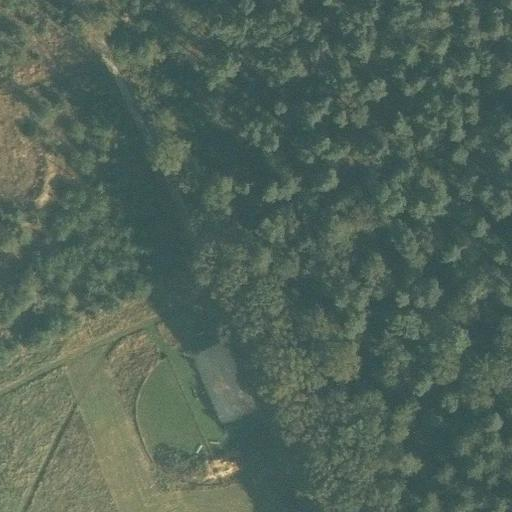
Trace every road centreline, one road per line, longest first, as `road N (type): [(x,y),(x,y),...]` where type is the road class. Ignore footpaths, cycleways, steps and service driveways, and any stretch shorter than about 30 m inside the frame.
road 1 (track): [(98,0),(207,249),(256,262)]
road 2 (track): [(256,262),(325,368),(391,511)]
